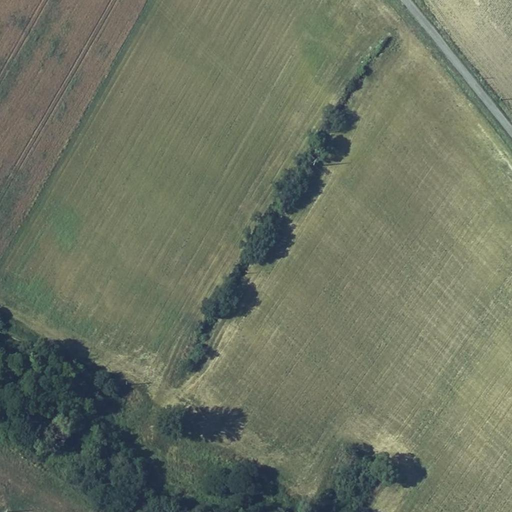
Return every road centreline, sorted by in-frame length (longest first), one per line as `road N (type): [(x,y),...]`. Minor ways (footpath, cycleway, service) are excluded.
road 1 (track): [(0,334),(56,364),(77,401),(69,421),(75,438),(165,511)]
road 2 (tertiary): [(406,0),(511,131)]
